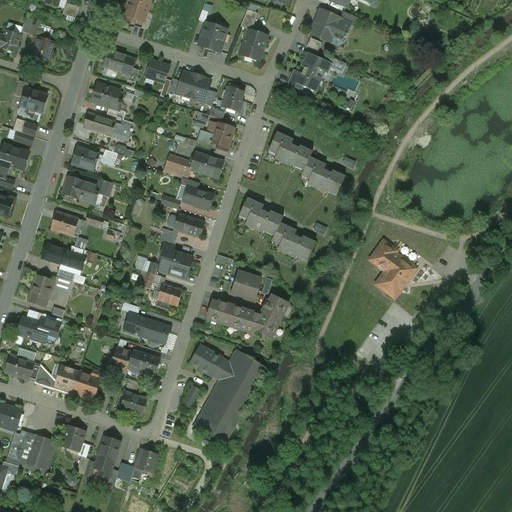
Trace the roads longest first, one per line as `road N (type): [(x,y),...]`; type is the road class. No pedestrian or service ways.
road 1 (residential): [(266,84),(151,436)]
road 2 (unclassified): [(313,511),(511,240)]
road 3 (residential): [(0,323),(77,85)]
road 4 (residential): [(94,30),(266,84)]
road 5 (residential): [(0,388),(151,436)]
